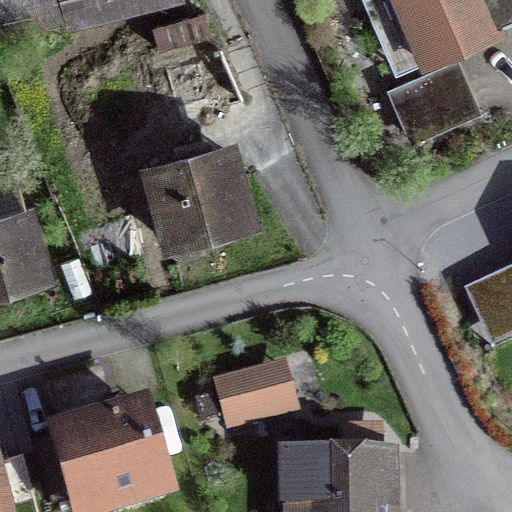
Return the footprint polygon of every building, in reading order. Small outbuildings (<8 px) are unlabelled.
[(0,0),(0,35),(61,20),(55,0),(0,0)] [(59,0),(67,30),(179,2),(178,0),(59,0)] [(511,18),(511,9),(508,0),(365,0),(394,68),(511,18)] [(218,53),(164,68),(175,113),(205,104),(208,113),(240,105),(218,53)] [(164,249),(261,223),(236,134),(140,161),(164,249)] [(0,291),(56,276),(34,198),(0,207),(0,291)] [(511,267),(463,290),(491,350),(511,340),(511,267)] [(226,429),(298,412),(286,360),(214,377),(217,392),(194,398),(200,422),(223,417),(226,429)] [(70,511),(136,511),(179,500),(149,396),(46,426),(49,438),(33,443),(52,505),(67,501),(70,511)] [(282,511),(399,511),(398,448),(386,448),(385,423),(342,424),(343,449),(277,450),(278,508),(283,508),(282,511)] [(0,511),(15,511),(0,455),(0,511)]
